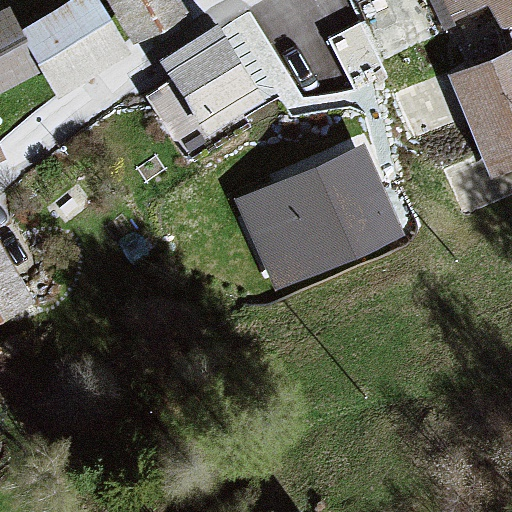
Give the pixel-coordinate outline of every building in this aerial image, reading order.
[(131,52),(100,0),(71,0),(18,32),(57,96),(131,52)] [(186,13),(178,0),(107,0),(133,43),(186,13)] [(511,0),(426,0),(441,27),(474,6),(496,37),(511,27),(511,0)] [(6,8),(0,11),(0,93),(40,74),(6,8)] [(361,22),(327,39),(353,91),(387,75),(361,22)] [(218,40),(157,76),(191,129),(246,92),(218,40)] [(511,51),(443,80),(480,180),(511,167),(511,51)] [(394,234),(362,158),(248,206),(280,282),(394,234)] [(0,317),(25,304),(0,266),(0,317)]
